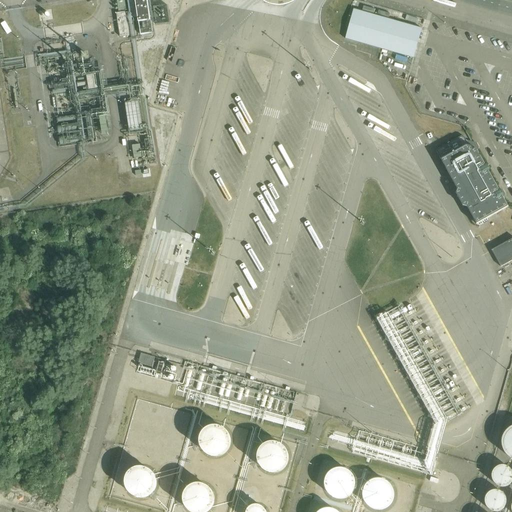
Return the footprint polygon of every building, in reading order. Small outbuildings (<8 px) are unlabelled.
[(126,9),(124,0),(116,0),(119,12),(126,11),(126,9)] [(133,0),(126,0),(129,19),(136,18),(133,0)] [(147,0),(135,0),(141,35),(153,33),(147,0)] [(354,10),(345,39),(414,59),(422,29),(354,10)] [(129,36),(125,12),(116,14),(120,37),(129,36)] [(99,74),(86,76),(89,90),(101,88),(99,74)] [(490,170),(488,166),(486,166),(485,166),(476,149),(476,148),(474,146),(471,144),(470,145),(468,145),(464,138),(461,137),(436,151),(458,190),(456,194),(463,206),(468,208),(477,225),(508,207),(501,195),(501,194),(501,193),(500,193),(488,172),(489,171),(490,170)] [(142,157),(140,145),(132,146),(134,158),(142,157)] [(501,268),(511,261),(511,239),(492,251),(501,268)] [(139,363),(153,367),(156,357),(142,353),(139,363)] [(511,425),(510,426),(506,429),(504,432),(502,435),(501,438),(501,442),(501,446),(502,449),(504,453),(506,455),(508,457),(511,459),(511,425)] [(230,445),(230,444),(230,442),(229,440),(228,438),(227,436),(226,435),(223,433),(221,432),(219,432),(216,432),(214,433),(211,434),(209,436),(208,437),(207,439),(206,442),(206,444),(206,448),(207,451),(209,453),(212,455),(217,457),(219,457),(222,456),(226,454),(227,452),(229,450),(230,447),(230,445)] [(292,460),(292,457),(291,455),(290,452),(288,450),(286,449),(284,448),(282,447),(279,446),(276,447),(273,447),(270,449),(269,450),(267,452),(266,454),(265,457),(265,459),(265,462),(266,465),(267,468),(269,469),(270,471),(273,472),(276,473),(278,473),(281,473),(283,473),(285,472),(288,470),(289,468),(291,465),(292,462),(292,460)] [(511,472),(511,470),(510,468),(508,467),(506,466),(503,465),(499,465),(497,466),(494,468),(493,469),(492,471),(491,473),(491,475),(492,479),(494,483),(495,484),(497,485),(500,486),(502,486),(504,486),(506,485),(509,483),(511,480),(511,479),(511,472)] [(154,484),(153,481),(152,478),(152,477),(150,474),(148,473),(146,471),(142,470),(140,470),(138,470),(135,471),(132,472),(130,474),(128,476),(127,478),(126,481),(125,484),(126,487),(126,489),(127,492),(129,494),(131,495),(133,497),(135,498),(138,498),(141,498),(144,498),(146,497),(149,495),(151,493),(152,490),(153,487),(154,484)] [(355,484),(355,483),(355,481),(354,478),(353,476),(351,474),(349,472),(347,471),(342,470),(340,470),(337,470),(334,471),(332,473),(330,475),(329,477),(328,480),(327,483),(327,485),(328,488),(329,491),(331,493),(333,495),(335,496),(338,497),(341,497),(343,497),(346,496),(349,495),(351,493),(352,491),(354,489),(355,486),(355,484)] [(392,498),(392,496),(391,494),(390,491),(389,489),(387,488),(385,486),(381,485),(377,485),(375,486),(371,488),(369,491),(368,493),(367,495),(366,498),(367,500),(367,503),(368,505),(370,507),(374,510),(378,511),(382,511),(384,510),(388,508),(390,506),(391,504),(392,501),(392,498)] [(211,504),(211,503),(210,499),(209,497),(208,495),(206,493),(204,492),(202,491),(199,490),(196,490),(193,491),(192,492),(189,493),(188,495),(186,498),(185,500),(185,503),(185,506),(186,508),(187,510),(188,511),(207,511),(209,511),(210,509),(211,506),(211,504)] [(505,502),(505,500),(504,497),(503,496),(501,494),(500,493),(497,492),(493,491),(491,492),(489,493),(486,495),(485,497),(484,499),(484,502),(484,506),(486,509),(490,511),(497,511),(499,511),(502,509),(504,506),(505,502)]
